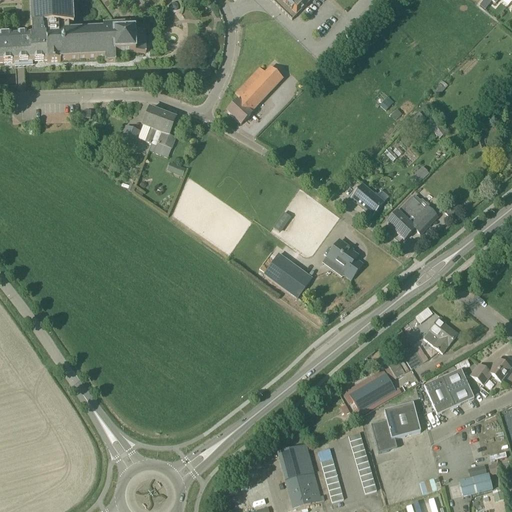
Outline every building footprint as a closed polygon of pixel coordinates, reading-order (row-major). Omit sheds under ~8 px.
[(0,0),(0,64),(47,62),(47,63),(60,63),(60,62),(105,59),(105,64),(116,63),(115,55),(146,54),(145,32),(131,33),(130,25),(103,26),(103,31),(69,32),(69,26),(73,26),(72,0),(0,0)] [(269,0),(280,10),(281,10),(280,9),(284,5),(296,17),(312,0),(269,0)] [(176,11),(178,8),(177,5),(174,3),(170,4),(169,8),(170,11),(173,12),(176,11)] [(241,126),(252,115),(251,114),(282,81),(270,68),(264,74),(259,69),(235,95),(240,100),(238,102),(237,102),(227,113),(241,126)] [(149,110),(140,133),(147,136),(145,143),(151,145),(156,133),(158,126),(157,126),(161,115),(149,110)] [(395,112),(390,117),(394,122),(400,117),(395,112)] [(175,120),(161,115),(157,126),(158,126),(156,133),(151,145),(156,147),(157,145),(171,150),(175,139),(169,137),(175,120)] [(138,140),(140,133),(126,128),(122,137),(120,142),(135,148),(137,143),(138,140)] [(185,170),(173,166),(170,173),(182,178),(185,170)] [(418,185),(428,175),(422,168),(411,178),(418,185)] [(373,219),(384,206),(362,187),(350,200),(373,219)] [(422,201),(420,201),(415,197),(412,200),(387,224),(404,241),(414,231),(420,237),(437,218),(428,209),(429,208),(422,201)] [(449,220),(460,209),(453,202),(442,213),(449,220)] [(283,214),(273,229),(277,232),(281,234),(291,219),(283,214)] [(351,282),(362,266),(355,261),(358,258),(346,250),(347,248),(339,242),(333,250),(326,260),(344,273),(343,276),(351,282)] [(276,258),(271,254),(259,271),(264,275),(263,276),(297,301),(302,294),(312,280),(278,256),(276,258)] [(442,356),(457,336),(444,326),(446,323),(440,319),(429,334),(424,340),(433,347),(433,348),(442,356)] [(401,332),(407,341),(417,334),(411,325),(401,332)] [(418,358),(413,349),(402,356),(411,372),(422,365),(418,358)] [(423,355),(418,358),(422,365),(428,362),(423,355)] [(387,365),(396,380),(404,375),(395,360),(387,365)] [(501,383),(510,370),(498,361),(488,373),(479,366),(470,377),(483,387),(491,376),(501,383)] [(437,417),(455,409),(473,401),(460,372),(424,388),(437,417)] [(395,394),(384,374),(348,396),(358,414),(395,394)] [(378,455),(389,452),(397,450),(395,441),(421,434),(413,405),(384,413),(386,422),(371,426),(378,455)] [(353,441),(354,446),(366,443),(365,438),(353,441)] [(356,452),(367,449),(366,443),(354,446),(356,452)] [(292,511),(321,503),(306,447),(277,455),(292,511)] [(356,452),(357,458),(369,455),(367,449),(356,452)] [(359,464),(370,461),(369,455),(357,458),(359,464)] [(332,460),(320,464),(322,470),(333,466),(332,460)] [(359,464),(360,470),(372,467),(370,461),(359,464)] [(488,467),(490,477),(500,475),(497,465),(488,467)] [(333,466),(322,470),(324,475),(335,472),(333,466)] [(373,472),(372,467),(360,470),(362,475),(373,472)] [(469,479),(486,475),(484,467),(467,472),(469,479)] [(335,472),(324,475),(325,481),(337,478),(335,472)] [(362,475),(363,481),(375,478),(373,472),(362,475)] [(459,484),(463,498),(492,490),(488,477),(459,484)] [(337,478),(325,481),(327,487),(338,484),(337,478)] [(363,481),(365,487),(376,484),(375,478),(363,481)] [(338,484),(327,487),(329,493),(340,489),(338,484)] [(365,487),(366,493),(378,490),(376,484),(365,487)] [(340,489),(329,493),(330,498),(342,495),(340,489)] [(378,490),(366,493),(368,499),(379,496),(378,490)] [(504,492),(493,495),(495,503),(506,500),(504,492)] [(342,495),(330,498),(332,504),(343,501),(342,495)]
